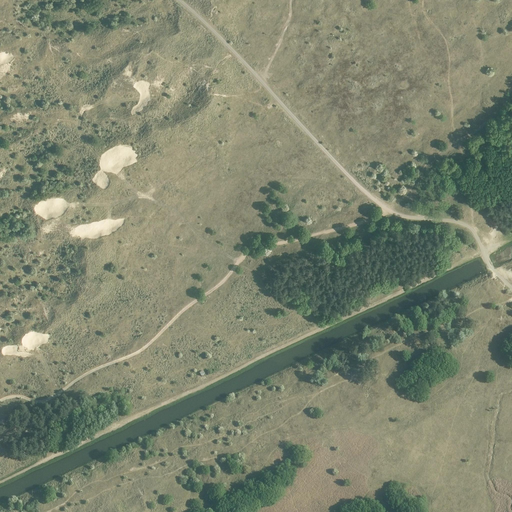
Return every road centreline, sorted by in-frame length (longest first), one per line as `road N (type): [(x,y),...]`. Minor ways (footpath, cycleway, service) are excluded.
road 1 (track): [(0,481),(483,252)]
road 2 (track): [(0,400),(42,401),(135,354),(257,243),(367,221),(385,208)]
road 3 (track): [(342,169),(179,0)]
road 4 (track): [(388,210),(430,161),(511,92)]
